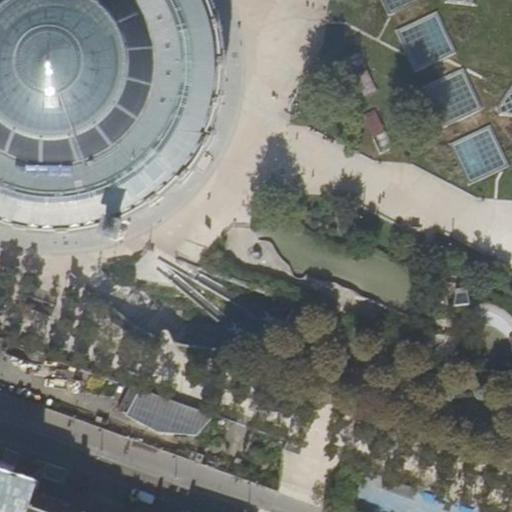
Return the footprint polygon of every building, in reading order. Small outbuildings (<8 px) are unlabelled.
[(0,0),(0,222),(4,223),(14,227),(14,228),(14,229),(31,233),(31,231),(32,231),(32,230),(44,232),(56,232),(56,233),(57,233),(57,235),(74,234),(74,232),(75,232),(75,231),(88,229),(99,227),(99,228),(128,217),(129,217),(128,217),(140,210),(148,206),(149,206),(150,207),(156,203),(164,197),(163,196),(163,195),(162,195),(178,181),(181,184),(182,183),(183,184),(186,181),(194,171),(193,170),(194,167),(204,152),(206,150),(208,151),(215,135),(214,135),(214,134),(210,132),(217,112),(219,112),(223,95),(221,95),(221,94),(220,94),(222,83),(223,73),(224,73),(224,72),(225,73),(225,64),(225,55),(223,55),(222,55),(221,44),(219,34),(220,34),(220,33),(222,33),(220,24),(217,16),(216,16),(215,16),(211,6),(208,0),(0,0)] [(382,0),(389,14),(420,0),(382,0)] [(456,52),(437,11),(396,30),(415,71),(456,52)] [(482,108),(463,68),(423,87),(442,127),(482,108)] [(511,83),(496,107),(500,114),(511,115),(511,83)] [(490,125),(450,144),(468,184),(509,165),(490,125)] [(130,223),(128,217),(99,228),(101,233),(104,233),(107,232),(109,239),(117,242),(124,239),(127,231),(125,225),(130,223)] [(117,412),(158,434),(196,437),(216,416),(201,410),(131,385),(117,412)] [(65,470),(49,464),(44,478),(61,483),(63,477),(65,470)] [(0,511),(3,511),(28,511),(34,495),(35,492),(33,491),(16,486),(0,481),(0,511)] [(79,511),(52,502),(34,495),(28,511),(79,511)]
